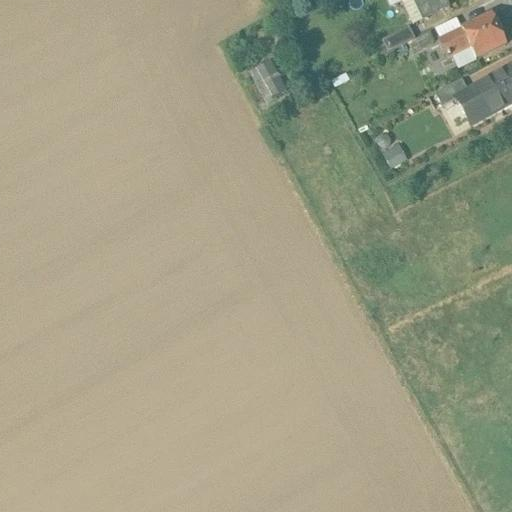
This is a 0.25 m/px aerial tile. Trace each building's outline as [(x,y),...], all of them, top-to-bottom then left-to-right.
[(410,0),(421,22),(449,9),(447,4),(455,0),(410,0)] [(491,15),(461,30),(461,31),(439,41),(447,59),(469,48),(475,61),(505,46),(504,43),(507,41),(502,30),(498,32),(491,15)] [(408,29),(382,42),(387,54),(414,40),(408,29)] [(428,35),(408,45),(412,55),(433,45),(428,35)] [(270,61),(250,70),(264,101),(284,92),(270,61)] [(467,93),(454,100),(455,101),(469,126),(472,127),(511,105),(511,71),(511,69),(467,93)] [(461,81),(434,96),(442,109),(455,101),(454,100),(467,93),(461,81)]
